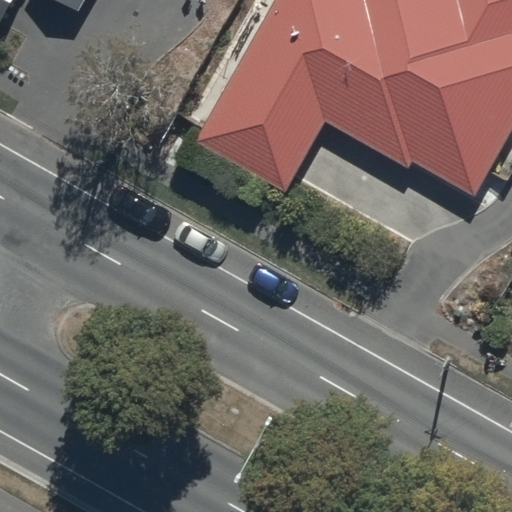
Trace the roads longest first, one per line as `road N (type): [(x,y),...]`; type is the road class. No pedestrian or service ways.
road 1 (secondary): [(19,214),(511,491)]
road 2 (secondary): [(241,511),(0,375)]
